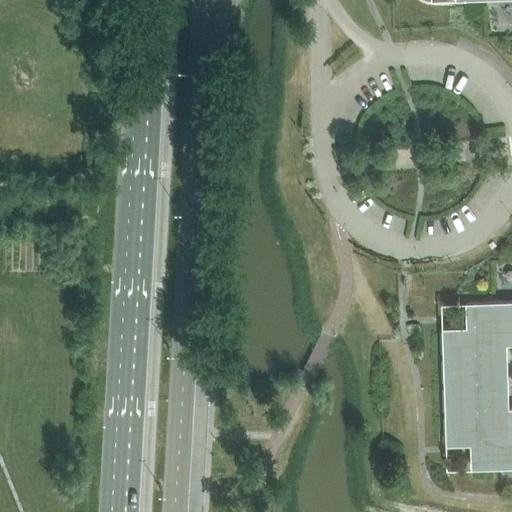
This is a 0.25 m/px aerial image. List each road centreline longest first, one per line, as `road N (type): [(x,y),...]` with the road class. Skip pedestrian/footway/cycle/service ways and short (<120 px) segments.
road 1 (secondary): [(154,0),(127,481)]
road 2 (secondary): [(175,511),(202,33)]
